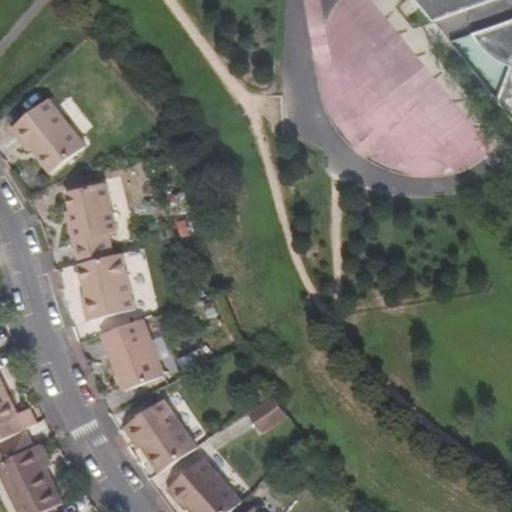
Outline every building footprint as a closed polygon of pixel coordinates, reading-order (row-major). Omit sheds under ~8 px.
[(417,0),(436,22),(496,0),(417,0)] [(511,21),(474,35),(476,40),(483,48),(490,56),(502,62),(511,67),(511,68),(500,102),(511,116),(511,21)] [(89,140),(49,95),(8,130),(25,150),(30,147),(51,172),(89,140)] [(68,226),(78,265),(110,257),(104,235),(113,232),(101,184),(66,193),(70,213),(73,224),(68,226)] [(110,257),(78,265),(87,302),(81,304),(85,320),(131,310),(117,255),(110,257)] [(141,319),(100,336),(122,392),(162,376),(141,319)] [(184,371),(206,362),(201,350),(179,359),(184,371)] [(0,443),(25,431),(0,383),(0,443)] [(282,418),(269,399),(244,415),(258,435),(282,418)] [(140,447),(158,472),(194,448),(161,400),(121,428),(136,449),(140,447)] [(0,477),(17,511),(47,511),(56,507),(62,504),(45,470),(35,448),(26,431),(25,431),(0,443),(0,477)] [(35,448),(45,470),(52,467),(40,445),(35,448)] [(185,508),(188,511),(226,511),(238,502),(199,458),(163,490),(181,511),(185,508)]
